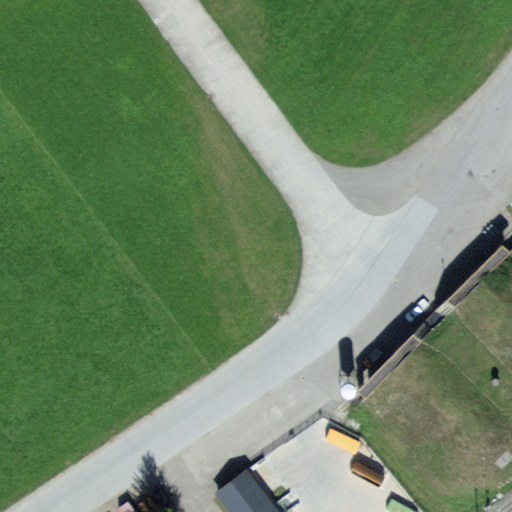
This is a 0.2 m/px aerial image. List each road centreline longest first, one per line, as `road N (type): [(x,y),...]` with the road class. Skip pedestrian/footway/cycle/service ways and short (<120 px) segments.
road 1 (unclassified): [(368,288),(207,417),(67,511)]
road 2 (residential): [(174,0),(368,288)]
road 3 (unclassified): [(511,110),(368,288)]
